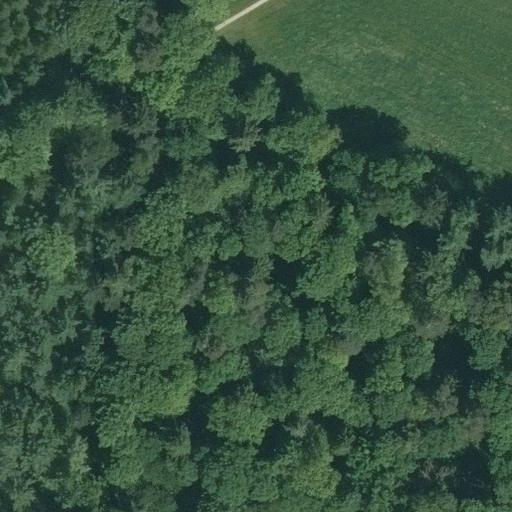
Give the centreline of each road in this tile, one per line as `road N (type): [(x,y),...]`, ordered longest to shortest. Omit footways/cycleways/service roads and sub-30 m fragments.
road 1 (unclassified): [(57,511),(154,113),(129,69)]
road 2 (unclassified): [(129,69),(60,94),(0,130)]
